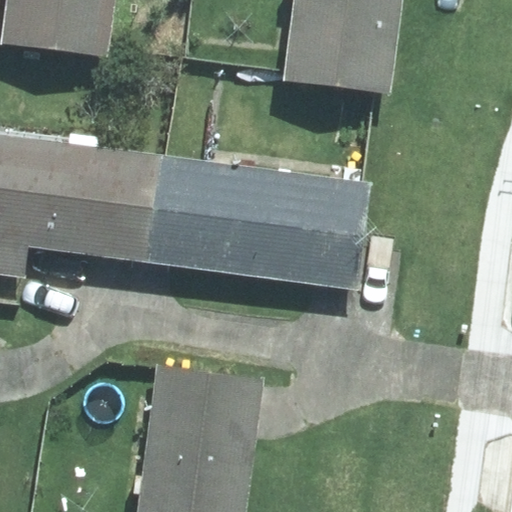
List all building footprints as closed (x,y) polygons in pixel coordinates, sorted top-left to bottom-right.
[(106,55),(113,0),(9,0),(4,41),(106,55)] [(402,0),(294,0),(285,80),(391,93),(402,0)] [(163,160),(0,137),(0,272),(25,276),(29,246),(150,262),(163,160)] [(163,160),(150,262),(352,288),(365,186),(163,160)] [(245,511),(263,381),(158,367),(138,511),(245,511)]
